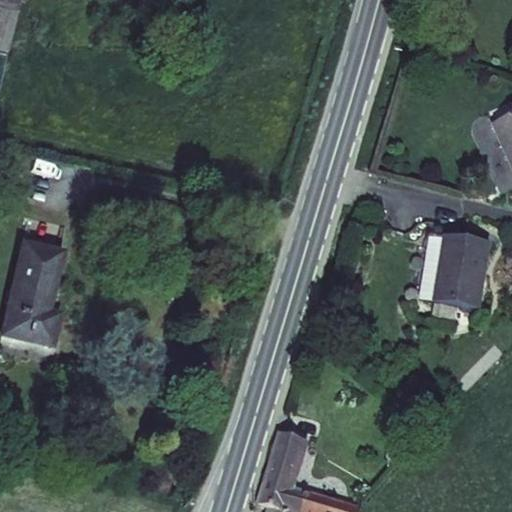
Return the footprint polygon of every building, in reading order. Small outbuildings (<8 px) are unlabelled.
[(16,0),(0,0),(0,51),(5,52),(16,0)] [(198,34),(199,54),(218,52),(216,29),(199,31),(196,0),(171,0),(173,24),(168,24),(169,32),(174,31),(175,36),(198,34)] [(511,110),(502,116),(511,136),(511,110)] [(444,224),(431,221),(422,254),(435,258),(444,224)] [(468,302),(486,235),(444,224),(435,258),(422,254),(413,288),(468,302)] [(49,235),(25,331),(52,337),(54,329),(83,336),(90,306),(75,302),(89,245),(49,235)] [(54,329),(52,337),(81,344),(83,336),(54,329)] [(303,446),(277,439),(255,510),(261,511),(359,511),(360,503),(341,498),(339,507),(320,502),(322,497),(314,494),(312,499),(288,492),(303,446)]
